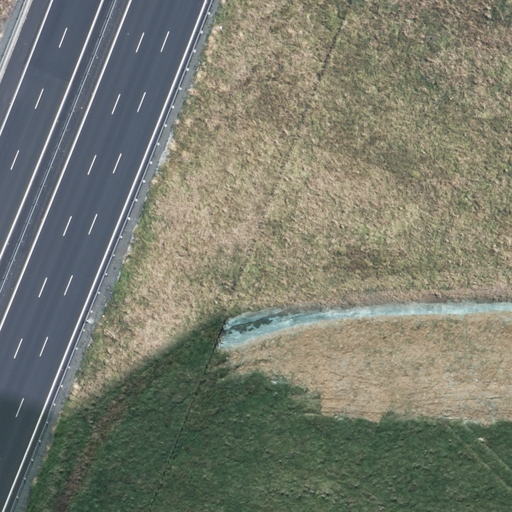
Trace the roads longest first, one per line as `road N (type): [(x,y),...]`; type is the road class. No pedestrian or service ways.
road 1 (motorway): [(153,0),(0,382)]
road 2 (motorway): [(0,142),(59,0)]
